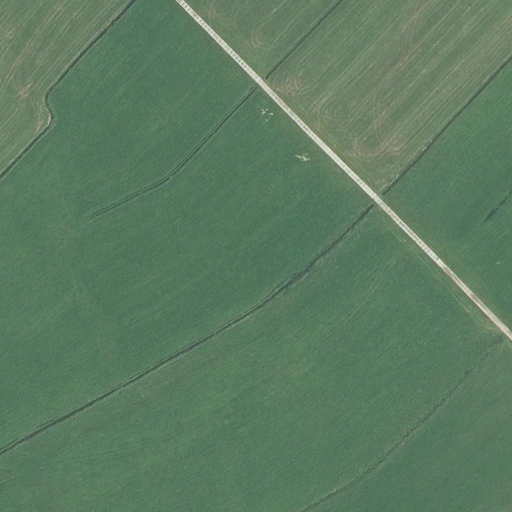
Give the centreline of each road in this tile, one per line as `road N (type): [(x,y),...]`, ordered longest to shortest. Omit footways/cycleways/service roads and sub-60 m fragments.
road 1 (track): [(511,140),(414,239),(251,357),(0,487)]
road 2 (track): [(176,0),(511,337)]
